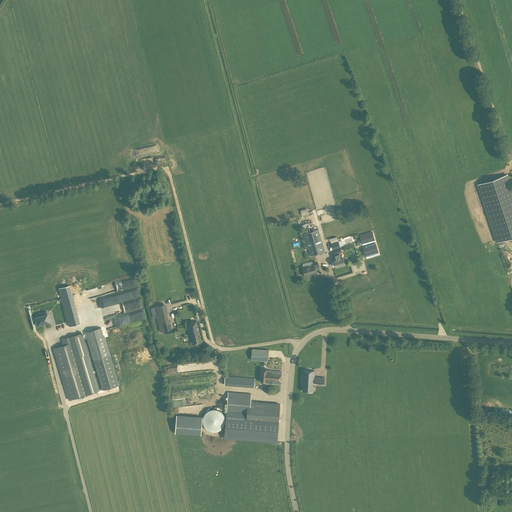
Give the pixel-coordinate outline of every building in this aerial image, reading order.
[(477,184),(496,242),(511,237),(511,187),(508,174),(477,184)] [(304,233),(310,256),(325,251),(318,229),(304,233)] [(372,232),(359,235),(362,244),(375,240),(372,232)] [(375,243),(363,247),(365,256),(378,252),(375,243)] [(333,249),(336,259),(333,260),(336,267),(345,264),(343,257),(341,258),(339,253),(341,252),(340,247),(333,249)] [(313,265),(302,268),(305,276),(310,274),(316,272),(315,270),(319,269),(317,262),(312,264),(313,265)] [(72,295),(61,298),(61,299),(69,326),(80,323),(72,295)] [(105,319),(107,328),(145,319),(143,310),(144,310),(141,298),(135,299),(137,305),(139,304),(140,308),(134,309),(135,311),(105,319)] [(166,304),(154,307),(160,332),(172,329),(170,320),(169,320),(167,313),(168,312),(166,304)] [(94,306),(83,308),(89,327),(99,324),(94,306)] [(35,317),(37,325),(50,321),(48,313),(47,314),(47,311),(39,314),(39,316),(35,317)] [(197,321),(187,324),(191,337),(193,344),(202,341),(200,334),(201,334),(197,321)] [(53,348),(69,400),(98,391),(80,333),(61,339),(63,345),(53,348)] [(268,349),(252,348),(251,360),(268,361),(268,349)] [(109,355),(94,359),(103,389),(118,385),(109,355)] [(266,382),(269,383),(281,384),(281,383),(281,371),(266,370),(267,368),(262,368),(261,382),(266,382)] [(313,383),(325,384),(325,379),(314,378),(315,371),(303,370),(302,382),(303,382),(302,391),(312,391),(313,383)] [(255,378),(224,375),(224,385),(254,388),(255,378)] [(228,392),(225,437),(277,441),(279,404),(255,402),(255,404),(250,404),(251,394),(228,392)] [(214,409),(213,409),(212,409),(212,408),(211,408),(210,408),(209,408),(208,408),(208,409),(207,409),(206,410),(205,411),(205,412),(204,412),(204,413),(203,414),(203,415),(203,416),(203,417),(203,418),(202,419),(202,420),(202,422),(203,423),(203,424),(203,425),(203,426),(204,427),(204,428),(205,429),(205,430),(206,431),(207,432),(208,432),(209,433),(210,433),(211,433),(212,433),(212,432),(213,432),(214,432),(215,432),(216,433),(217,433),(218,433),(219,433),(220,432),(221,431),(222,430),(222,429),(223,429),(223,428),(224,427),(224,426),(224,425),(224,424),(225,423),(225,422),(225,420),(225,419),(225,418),(224,417),(224,416),(224,415),(224,414),(223,413),(223,412),(222,412),(222,411),(221,410),(220,409),(219,409),(219,408),(218,408),(217,408),(216,408),(215,408),(215,409),(214,409)] [(200,435),(202,416),(176,413),(174,432),(200,435)]
